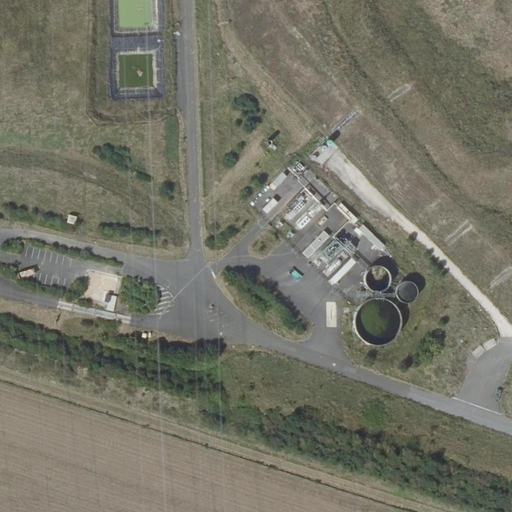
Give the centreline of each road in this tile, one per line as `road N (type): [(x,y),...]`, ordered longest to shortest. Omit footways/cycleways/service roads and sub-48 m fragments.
road 1 (track): [(511,316),(272,82),(245,52),(225,0)]
road 2 (track): [(339,97),(511,266)]
